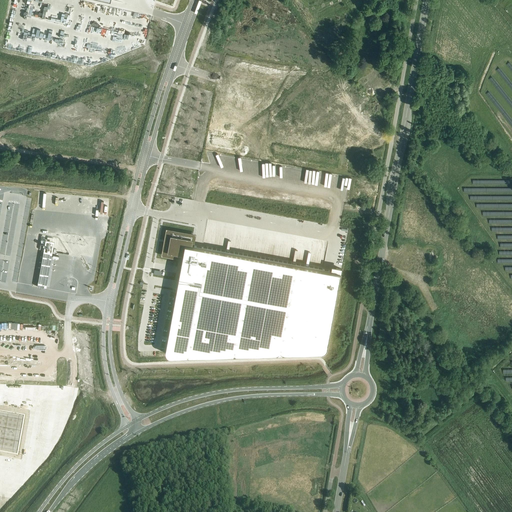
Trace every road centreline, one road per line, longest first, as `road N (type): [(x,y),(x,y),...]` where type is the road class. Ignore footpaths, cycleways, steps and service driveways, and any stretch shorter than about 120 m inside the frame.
road 1 (unclassified): [(192,0),(154,107),(110,285),(103,353),(116,392)]
road 2 (unclassified): [(116,392),(109,339),(116,287),(156,127),(199,0)]
road 3 (unclassified): [(416,0),(362,302),(372,310)]
road 4 (secondary): [(426,0),(372,310)]
road 5 (secondary): [(343,383),(216,392),(136,420)]
road 6 (secondary): [(137,432),(215,402),(343,395)]
road 7 (unknown): [(0,499),(30,467),(70,381),(68,343),(48,347)]
road 8 (track): [(138,169),(0,147)]
road 9 (secondary): [(128,426),(76,465),(38,511)]
